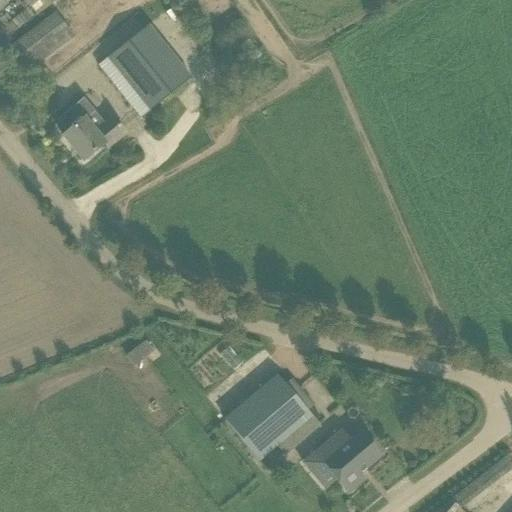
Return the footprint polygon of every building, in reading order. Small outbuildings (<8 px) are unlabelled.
[(23,0),(29,8),(30,7),(37,16),(57,0),(23,0)] [(73,38),(54,13),(9,47),(28,72),(73,38)] [(140,119),(192,77),(149,24),(97,66),(140,119)] [(67,133),(62,137),(83,162),(104,145),(108,149),(126,135),(111,117),(103,123),(94,112),(85,120),(74,107),(56,121),(67,133)] [(138,347),(147,358),(154,353),(145,341),(138,347)] [(225,421),(267,471),(319,426),(277,376),(225,421)] [(363,481),(358,475),(381,456),(361,434),(351,443),(341,431),(313,455),(347,495),(363,481)] [(436,511),(459,511),(461,510),(449,502),(436,511)]
